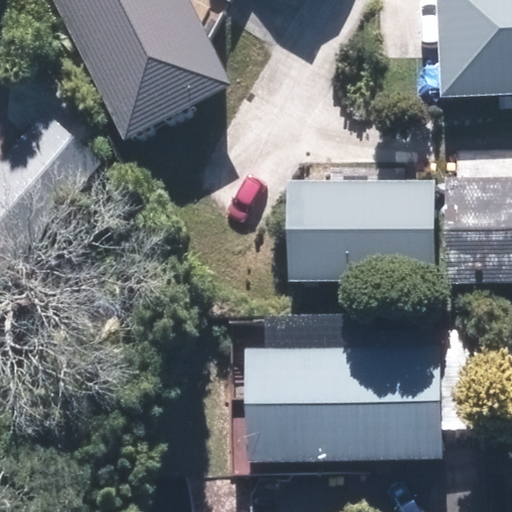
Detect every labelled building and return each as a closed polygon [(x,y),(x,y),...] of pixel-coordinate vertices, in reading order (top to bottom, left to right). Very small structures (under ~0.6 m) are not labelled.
[(236,99),(185,0),(47,0),(126,155),(236,99)] [(511,0),(431,0),(439,107),(511,102),(511,0)] [(332,156),(332,194),(291,194),(292,294),(432,293),(432,194),(426,194),(425,155),(332,156)] [(511,188),(447,190),(448,294),(511,292),(511,188)] [(511,345),(485,343),(481,392),(511,395),(511,345)] [(243,361),(247,476),(440,469),(436,355),(243,361)]
